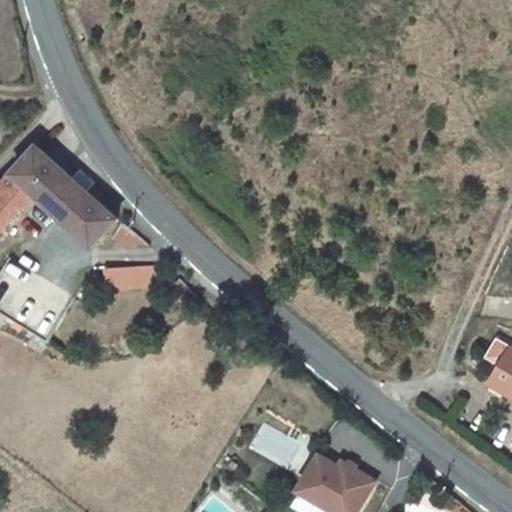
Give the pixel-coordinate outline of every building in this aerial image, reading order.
[(43,143),(0,186),(0,222),(4,226),(41,191),(96,242),(121,214),(92,187),(77,174),(43,143)] [(156,243),(128,219),(116,232),(133,248),(156,243)] [(78,291),(80,287),(60,275),(13,249),(2,270),(63,305),(78,291)] [(68,261),(60,275),(80,287),(88,272),(68,261)] [(128,284),(147,284),(147,262),(128,262),(128,284)] [(147,262),(147,284),(176,286),(176,262),(147,262)] [(0,273),(0,301),(43,323),(63,305),(2,270),(0,273)] [(511,347),(507,345),(488,378),(511,392),(511,347)] [(319,449),(299,485),(347,511),(354,511),(376,474),(342,455),(339,460),(319,449)]
